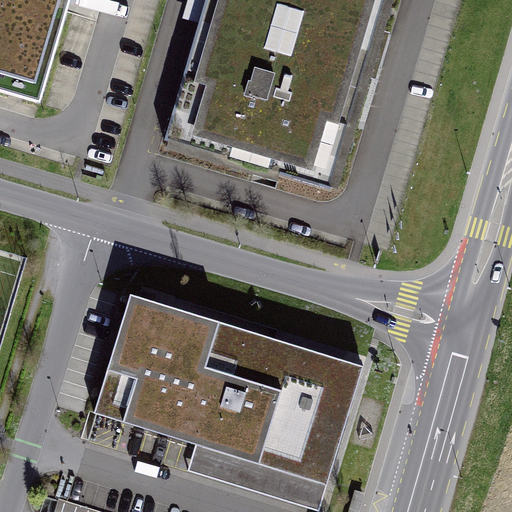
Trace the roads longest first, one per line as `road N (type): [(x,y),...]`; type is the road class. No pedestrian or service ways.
road 1 (unclassified): [(0,196),(466,329)]
road 2 (primary): [(416,511),(466,329)]
road 3 (primary): [(466,329),(511,160)]
